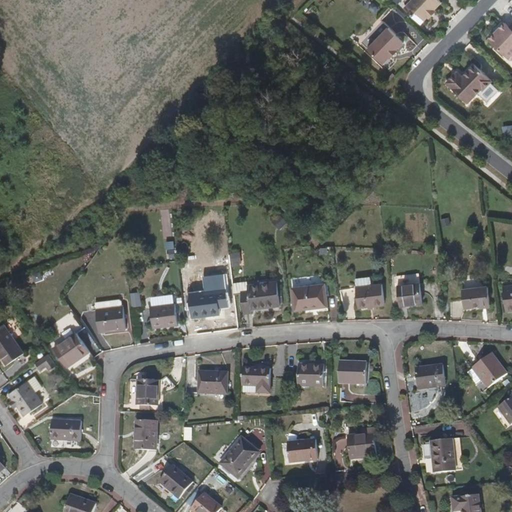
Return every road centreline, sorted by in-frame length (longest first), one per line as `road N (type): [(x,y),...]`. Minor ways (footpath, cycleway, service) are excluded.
road 1 (track): [(0,274),(92,218),(190,101),(291,0)]
road 2 (residential): [(104,474),(110,374),(121,360),(272,335),(378,334)]
road 3 (residential): [(488,0),(416,74),(417,99),(511,175)]
road 4 (residential): [(249,511),(276,487),(406,473)]
road 5 (residential): [(406,473),(388,349),(378,334)]
road 6 (residential): [(378,334),(511,334)]
